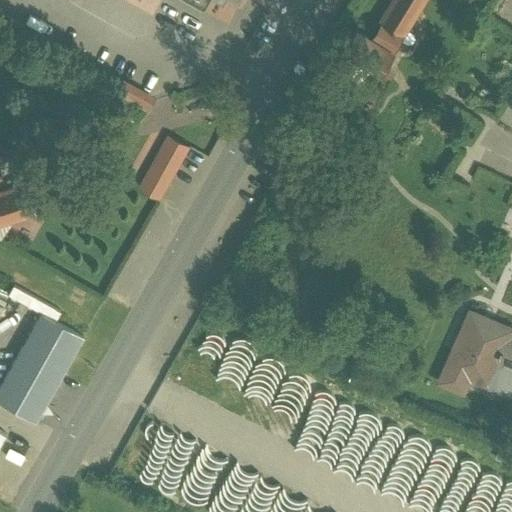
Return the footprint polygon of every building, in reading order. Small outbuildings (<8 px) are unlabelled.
[(395,0),(382,22),(402,35),(423,0),(395,0)] [(453,0),(437,26),(454,36),(477,0),(453,0)] [(511,33),(501,27),(484,52),(483,51),(481,54),(482,55),(458,93),(487,112),(503,88),(509,91),(511,86),(511,80),(509,79),(511,74),(511,33)] [(392,52),(357,30),(344,50),(347,52),(320,96),(341,110),(352,94),(369,105),(377,92),(368,86),(377,71),(379,72),(392,52)] [(170,136),(141,188),(161,199),(190,146),(170,136)] [(0,223),(26,215),(17,187),(0,192),(0,223)] [(15,219),(13,232),(38,236),(41,216),(33,215),(32,222),(15,219)] [(511,331),(511,329),(470,311),(440,381),(463,391),(473,369),(492,378),(498,363),(511,368),(511,339),(509,338),(511,331)] [(84,337),(42,313),(0,387),(0,401),(36,422),(84,337)]
